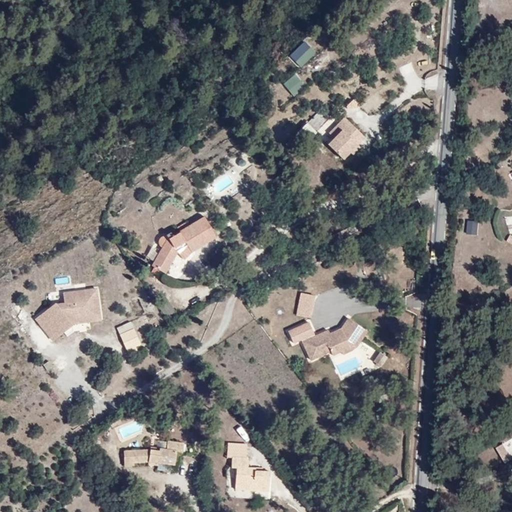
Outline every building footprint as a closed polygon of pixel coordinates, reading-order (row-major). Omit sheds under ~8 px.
[(305,41),(289,57),(301,68),(316,52),(305,41)] [(296,73),(283,84),(293,96),(306,85),(296,73)] [(334,122),(342,115),(340,113),(349,106),(346,103),(330,117),(334,122)] [(356,130),(364,124),(349,106),(340,113),(342,115),(334,122),(327,127),(328,129),(323,134),(333,146),(339,141),(341,143),(348,137),(356,130)] [(358,133),(356,130),(348,137),(350,140),(358,133)] [(191,242),(198,249),(223,233),(212,213),(187,228),(182,223),(176,226),(180,232),(157,258),(167,268),(181,248),(191,242)] [(465,233),(476,235),(478,222),(467,220),(465,233)] [(190,256),(198,249),(191,242),(181,248),(190,256)] [(85,279),(85,275),(62,277),(64,287),(56,288),(54,287),(35,301),(52,324),(71,310),(70,307),(64,297),(73,295),(74,299),(98,295),(96,277),(85,279)] [(64,297),(70,307),(100,304),(98,295),(74,299),(73,295),(64,297)] [(331,319),(327,316),(314,323),(309,312),(291,321),(296,332),(303,329),(312,346),(331,337),(334,340),(342,336),(351,332),(351,330),(347,327),(350,319),(354,319),(364,323),(368,316),(349,303),(341,315),(331,319)] [(118,311),(126,333),(139,328),(131,305),(118,311)] [(358,332),(364,323),(354,319),(350,319),(347,327),(351,330),(351,332),(342,336),(344,340),(349,338),(358,332)] [(385,343),(380,339),(376,347),(381,350),(385,343)] [(113,401),(105,406),(107,410),(116,405),(113,401)] [(175,445),(176,425),(162,423),(161,431),(160,437),(154,436),(154,433),(144,432),(119,433),(119,444),(129,444),(143,444),(142,446),(153,447),(152,451),(167,452),(168,444),(175,445)] [(225,445),(240,445),(241,432),(221,431),(221,445),(225,445)] [(493,442),(501,457),(510,452),(501,438),(493,442)] [(246,476),(247,478),(263,478),(264,459),(249,459),(248,456),(242,456),(242,445),(240,445),(225,445),(225,456),(231,455),(230,466),(237,467),(237,475),(246,476)] [(123,450),(123,465),(148,465),(148,449),(123,450)] [(229,478),(247,478),(246,476),(237,475),(237,467),(230,466),(229,478)]
